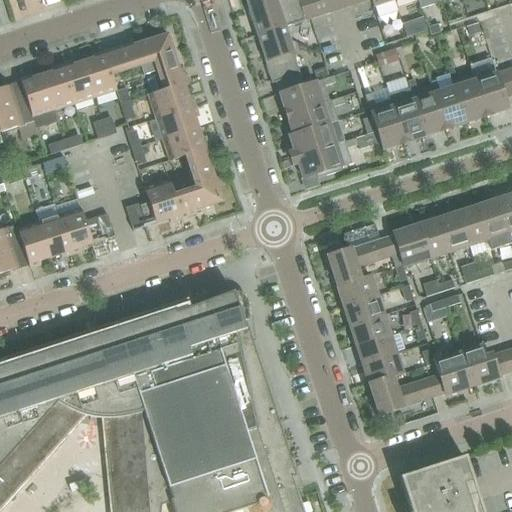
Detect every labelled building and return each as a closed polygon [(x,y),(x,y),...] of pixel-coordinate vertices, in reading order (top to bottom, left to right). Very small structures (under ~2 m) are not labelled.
[(284,28),(316,18),(310,0),(276,0),(247,10),(255,37),(284,27),(284,28)] [(310,0),(316,18),(329,14),(324,0),(310,0)] [(343,0),(346,8),(358,4),(356,0),(343,0)] [(373,8),(394,1),(393,0),(356,0),(358,4),(370,1),(373,8)] [(421,19),(411,23),(416,36),(426,33),(421,19)] [(436,26),(427,29),(429,37),(439,34),(436,26)] [(476,26),(464,29),(467,38),(478,35),(476,26)] [(303,87),(284,28),(284,27),(255,37),(271,85),(275,84),(279,96),(303,88),(303,87)] [(122,73),(153,63),(173,56),(167,36),(132,47),(131,43),(114,49),(122,73)] [(109,77),(110,77),(122,73),(114,49),(102,53),(109,77)] [(394,51),(384,54),(388,65),(398,62),(394,51)] [(115,92),(110,77),(109,77),(102,53),(92,56),(93,60),(82,63),(94,99),(115,92)] [(159,94),(187,85),(182,71),(179,72),(173,56),(153,63),(158,77),(154,78),(159,93),(159,94)] [(94,99),(82,63),(72,67),(71,63),(61,66),(73,105),(94,99)] [(53,112),(73,105),(61,66),(51,70),(52,73),(41,77),(57,123),(53,112)] [(325,68),(313,72),(316,81),(327,77),(325,68)] [(503,100),(511,96),(511,86),(507,71),(475,82),(472,74),(471,74),(485,118),(507,111),(503,100)] [(465,124),(485,118),(471,74),(451,81),(465,124)] [(36,130),(57,123),(41,77),(29,81),(28,77),(20,80),(36,130)] [(285,117),(329,103),(324,88),(335,84),(333,77),(303,87),(303,88),(279,96),(285,117)] [(35,130),(36,130),(20,80),(19,80),(21,87),(9,91),(8,88),(0,90),(0,133),(33,123),(35,130)] [(444,131),(430,88),(417,92),(413,81),(407,83),(410,94),(424,138),(444,131)] [(444,131),(465,124),(451,81),(450,81),(453,89),(440,93),(436,82),(430,84),(431,87),(430,88),(444,131)] [(155,121),(194,108),(191,98),(187,99),(184,87),(187,86),(187,85),(159,94),(159,93),(148,97),(155,121)] [(118,104),(129,101),(125,90),(114,93),(118,104)] [(403,144),(424,138),(410,94),(409,95),(411,102),(399,106),(395,95),(389,97),(390,101),(389,101),(403,144)] [(403,144),(389,101),(374,106),(371,95),(364,97),(371,118),(376,133),(382,151),(403,144)] [(329,103),(285,117),(292,137),(336,122),(332,110),(344,106),(342,99),(329,103)] [(124,119),(134,116),(129,103),(120,106),(124,119)] [(162,141),(197,130),(194,119),(198,118),(194,108),(155,121),(162,141)] [(371,118),(362,121),(367,136),(376,133),(371,118)] [(102,124),(107,138),(116,135),(112,121),(102,124)] [(344,143),(338,122),(288,138),(293,152),(288,154),(290,161),(344,143)] [(97,141),(107,138),(102,124),(93,127),(97,141)] [(184,157),(208,149),(204,139),(201,140),(197,130),(162,141),(169,162),(184,157)] [(131,151),(140,148),(136,135),(127,138),(131,151)] [(63,141),(66,151),(80,147),(77,137),(63,141)] [(53,155),(66,151),(63,141),(50,146),(53,155)] [(344,143),(290,161),(292,168),(297,166),(302,180),(315,176),(317,180),(341,172),(340,168),(351,164),(344,143)] [(140,148),(131,151),(135,165),(145,162),(140,148)] [(195,190),(202,210),(221,203),(210,168),(214,167),(208,149),(184,157),(195,190)] [(62,158),(41,165),(44,174),(65,167),(62,158)] [(21,172),(24,181),(37,177),(34,167),(21,172)] [(11,185),(24,181),(21,172),(7,176),(11,185)] [(144,228),(155,225),(168,220),(170,224),(180,221),(171,193),(172,193),(168,182),(144,189),(148,202),(137,206),(144,228)] [(202,210),(195,190),(188,192),(187,188),(172,193),(171,193),(180,221),(194,216),(193,212),(202,210)] [(508,234),(511,232),(511,197),(496,202),(510,245),(511,245),(508,234)] [(491,252),(510,245),(496,202),(477,208),(491,252)] [(132,232),(144,228),(137,206),(125,209),(132,232)] [(490,252),(491,252),(477,208),(458,215),(468,247),(487,241),(490,252)] [(35,215),(38,224),(49,259),(60,256),(61,260),(71,256),(58,217),(56,218),(53,209),(35,215)] [(80,249),(102,242),(95,219),(84,223),(80,210),(58,217),(71,256),(81,253),(80,249)] [(95,219),(102,242),(114,238),(106,215),(95,219)] [(449,253),(468,247),(458,215),(438,221),(449,253)] [(429,259),(449,253),(438,221),(419,227),(429,259)] [(39,263),(49,259),(38,224),(18,230),(16,226),(16,227),(30,270),(40,267),(39,263)] [(373,226),(365,229),(368,238),(376,235),(373,226)] [(29,270),(30,270),(16,227),(0,231),(0,279),(9,277),(8,273),(16,270),(15,266),(27,263),(29,270)] [(402,268),(429,259),(419,227),(392,236),(402,267),(402,268)] [(359,282),(359,281),(355,268),(376,262),(370,245),(350,252),(349,250),(327,257),(337,289),(359,282)] [(504,273),(511,270),(511,261),(501,265),(504,273)] [(406,281),(402,268),(402,267),(394,269),(399,284),(406,281)] [(477,273),(479,281),(493,276),(491,269),(477,273)] [(465,285),(479,281),(477,273),(463,278),(465,285)] [(344,308),(375,298),(369,277),(359,281),(359,282),(337,289),(344,308)] [(440,294),(438,286),(436,281),(422,286),(426,298),(440,294)] [(438,286),(440,294),(454,289),(452,281),(438,286)] [(405,304),(413,301),(408,287),(401,289),(405,304)] [(303,511),(292,479),(296,477),(278,421),(245,323),(249,321),(248,306),(248,303),(247,300),(245,298),(242,296),(240,295),(236,294),(234,294),(231,295),(188,310),(186,302),(140,318),(0,366),(0,368),(6,385),(0,387),(0,511),(85,417),(101,420),(109,511),(303,511)] [(443,301),(445,309),(460,304),(457,296),(443,301)] [(350,327),(382,317),(375,298),(344,308),(350,327)] [(431,313),(445,309),(443,301),(429,306),(431,313)] [(413,328),(421,326),(416,312),(408,314),(413,328)] [(356,347),(388,336),(382,317),(350,327),(356,347)] [(421,326),(413,328),(418,342),(425,340),(421,326)] [(362,366),(394,356),(388,336),(356,347),(362,366)] [(460,355),(471,387),(498,378),(491,356),(484,359),(481,349),(460,355)] [(434,365),(433,364),(429,351),(421,354),(426,368),(434,365)] [(444,396),(471,387),(460,355),(433,364),(434,365),(438,378),(438,379),(440,386),(442,392),(443,394),(444,396)] [(391,379),(401,376),(394,356),(362,366),(369,386),(391,379)] [(438,378),(426,382),(427,383),(431,396),(431,397),(443,394),(442,392),(440,386),(438,379),(438,378)] [(395,391),(391,379),(369,386),(379,417),(401,410),(400,408),(421,401),(416,385),(395,391)] [(480,511),(464,459),(400,480),(410,511),(480,511)]
